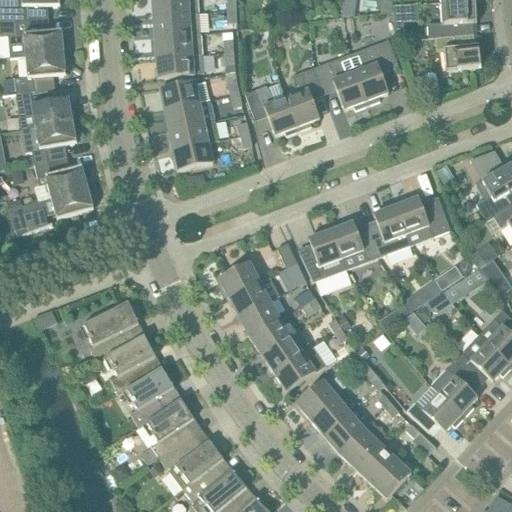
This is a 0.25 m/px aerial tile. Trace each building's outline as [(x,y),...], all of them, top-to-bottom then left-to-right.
[(59,0),(0,0),(0,23),(29,22),(28,9),(60,9),(59,0)] [(151,0),(153,19),(198,16),(197,0),(151,0)] [(228,13),(236,13),(236,0),(227,0),(228,13)] [(269,0),(268,11),(276,12),(277,0),(269,0)] [(391,0),(380,0),(380,11),(391,11),(391,0)] [(476,3),(441,5),(442,26),(427,26),(428,41),(435,40),(474,37),(473,25),(477,25),(476,16),(476,3)] [(236,13),(228,13),(228,26),(237,25),(236,13)] [(200,36),(198,16),(153,19),(155,40),(191,37),(200,36)] [(29,22),(0,23),(0,39),(8,39),(24,38),(26,59),(64,55),(62,33),(30,36),(29,22)] [(191,37),(155,40),(157,60),(192,58),(191,37)] [(474,37),(435,40),(435,54),(444,53),(446,74),(481,70),(480,64),(480,57),(479,48),(475,48),(474,37)] [(10,60),(26,59),(24,38),(8,39),(10,60)] [(225,55),(233,55),(232,42),(224,43),(225,55)] [(355,75),(366,105),(388,96),(379,72),(397,65),(390,46),(389,43),(362,53),(366,71),(355,75)] [(14,81),(15,84),(3,86),(4,98),(16,96),(55,91),(53,79),(66,78),(64,55),(26,59),(28,80),(14,81)] [(234,67),(233,55),(225,55),(225,68),(234,67)] [(192,58),(157,60),(158,82),(194,79),(192,58)] [(366,105),(355,75),(345,79),(335,63),(314,71),(323,93),(335,88),(344,113),(366,105)] [(297,97),(286,101),(297,130),(319,122),(310,98),(323,93),(314,71),(293,79),(297,97)] [(164,113),(200,105),(195,84),(160,92),(164,113)] [(231,98),(239,96),(237,84),(228,86),(231,98)] [(297,130),(286,101),(276,105),(266,89),(245,97),(253,119),(266,114),(275,139),(297,130)] [(57,103),(55,91),(16,96),(19,118),(33,116),(35,130),(73,123),(69,101),(57,103)] [(239,96),(231,98),(233,111),(242,109),(239,96)] [(200,105),(164,113),(169,133),(204,125),(200,105)] [(73,123),(35,130),(24,132),(27,154),(31,154),(34,167),(68,160),(65,147),(77,145),(73,123)] [(215,123),(204,125),(169,133),(173,153),(209,146),(219,143),(215,123)] [(241,139),(249,137),(247,125),(238,127),(241,139)] [(252,149),(249,137),(241,139),(243,151),(252,149)] [(213,167),(209,146),(173,153),(178,174),(213,167)] [(488,167),(497,161),(491,150),(481,156),(488,167)] [(71,172),(68,160),(34,167),(39,189),(47,187),(51,200),(88,190),(82,169),(71,172)] [(446,166),(436,172),(445,187),(455,182),(446,166)] [(493,220),(511,207),(511,172),(507,171),(484,184),(482,181),(474,186),(484,201),(475,207),(486,224),(493,220)] [(20,172),(10,174),(13,184),(22,181),(20,172)] [(88,190),(51,200),(22,208),(8,212),(15,238),(49,229),(46,218),(55,215),(57,222),(94,212),(88,190)] [(418,200),(396,209),(407,237),(428,229),(432,240),(451,233),(446,223),(439,204),(422,210),(418,200)] [(511,207),(493,220),(501,231),(508,226),(511,232),(511,207)] [(378,227),(367,231),(378,261),(399,253),(395,241),(407,237),(396,209),(374,217),(378,227)] [(353,225),(331,233),(342,262),(346,273),(378,261),(367,231),(357,235),(353,225)] [(342,262),(331,233),(309,241),(313,252),(300,257),(313,285),(324,281),(320,270),(342,262)] [(290,269),(297,266),(288,245),(277,250),(286,271),(290,269)] [(496,278),(487,265),(478,253),(471,258),(489,283),(496,278)] [(461,262),(459,269),(462,274),(467,275),(471,272),(473,265),(470,260),(465,259),(461,262)] [(229,301),(260,285),(250,265),(218,281),(229,301)] [(306,285),(297,266),(290,269),(299,289),(306,285)] [(469,278),(443,295),(452,306),(477,290),(469,278)] [(406,299),(414,310),(440,291),(432,280),(406,299)] [(260,285),(229,301),(239,320),(270,304),(260,285)] [(506,285),(495,292),(500,299),(511,292),(506,285)] [(309,305),(315,301),(309,291),(302,295),(309,305)] [(315,301),(309,305),(315,315),(322,311),(315,301)] [(270,304),(239,320),(249,340),(280,322),(270,304)] [(96,364),(133,344),(127,333),(131,330),(133,326),(137,324),(128,305),(83,329),(93,348),(90,350),(89,349),(88,349),(96,364)] [(425,307),(416,314),(423,323),(428,319),(429,312),(425,307)] [(511,321),(502,312),(478,338),(509,367),(511,363),(511,321)] [(335,321),(341,331),(349,326),(344,316),(335,321)] [(335,335),(341,331),(335,321),(328,325),(335,335)] [(280,322),(249,340),(262,359),(291,339),(280,322)] [(348,341),(341,331),(335,335),(341,345),(348,341)] [(301,333),(291,339),(262,359),(274,377),(313,350),(301,333)] [(133,344),(96,364),(97,366),(107,360),(117,378),(110,381),(118,397),(151,377),(144,366),(149,364),(150,359),(154,357),(144,338),(133,344)] [(478,338),(455,363),(477,385),(485,377),(493,384),(509,367),(478,338)] [(314,349),(313,350),(274,377),(287,395),(327,368),(314,349)] [(363,349),(357,354),(364,361),(369,357),(363,349)] [(365,377),(371,372),(364,362),(357,368),(365,377)] [(477,385),(455,363),(430,389),(439,397),(461,418),(477,401),(470,393),(477,385)] [(161,371),(151,377),(118,397),(119,398),(126,394),(136,411),(130,415),(139,430),(170,409),(163,398),(167,395),(168,390),(173,388),(161,371)] [(385,388),(371,372),(365,377),(379,394),(385,388)] [(310,423),(337,400),(323,383),(296,406),(310,423)] [(385,411),(392,406),(384,397),(378,402),(385,411)] [(461,418),(439,397),(423,414),(415,405),(406,414),(429,436),(437,427),(445,435),(461,418)] [(351,417),(337,400),(310,423),(324,439),(351,417)] [(181,402),(170,409),(139,430),(139,431),(146,427),(157,444),(151,448),(160,462),(191,440),(184,429),(187,427),(188,422),(192,419),(181,402)] [(399,415),(392,406),(385,411),(393,420),(399,415)] [(351,417),(324,439),(339,457),(364,432),(351,417)] [(371,425),(364,432),(339,457),(355,472),(379,446),(386,439),(371,425)] [(415,441),(420,435),(411,427),(406,432),(415,441)] [(420,435),(415,441),(412,444),(428,459),(436,450),(420,435)] [(200,450),(191,440),(160,462),(170,476),(176,471),(189,487),(182,492),(183,493),(213,470),(224,463),(211,447),(208,449),(203,448),(200,450)] [(395,461),(379,446),(355,472),(371,487),(395,461)] [(395,461),(371,487),(387,502),(411,477),(395,461)] [(149,472),(154,479),(163,472),(158,466),(149,472)] [(119,470),(112,474),(119,484),(129,477),(124,470),(119,470)] [(213,470),(183,493),(194,506),(200,501),(208,511),(221,511),(237,499),(247,491),(234,475),(230,478),(225,478),(222,481),(213,470)] [(511,511),(511,507),(496,498),(488,511),(511,511)] [(237,499),(221,511),(265,511),(258,503),(254,506),(249,506),(246,509),(237,499)]
